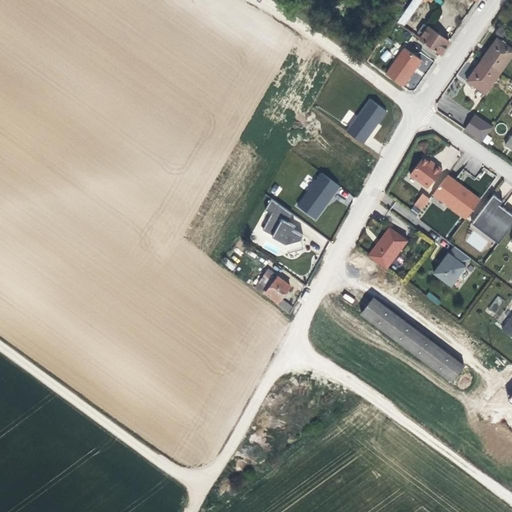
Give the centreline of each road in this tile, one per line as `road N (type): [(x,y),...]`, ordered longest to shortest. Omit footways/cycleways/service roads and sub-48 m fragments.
road 1 (residential): [(293,345),(421,110)]
road 2 (track): [(511,492),(353,373),(293,345)]
road 3 (track): [(0,341),(206,488)]
road 4 (track): [(206,488),(293,345)]
road 5 (residential): [(501,0),(421,110)]
